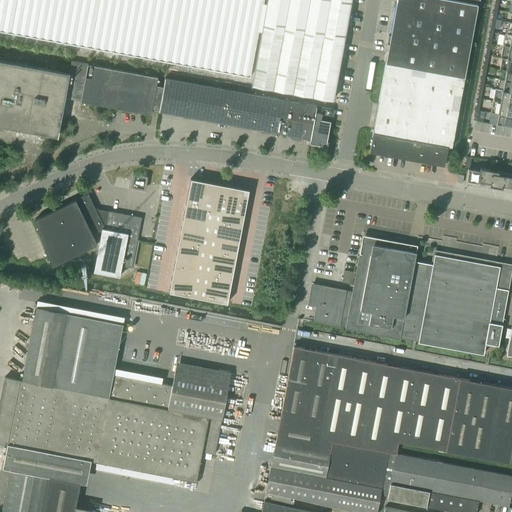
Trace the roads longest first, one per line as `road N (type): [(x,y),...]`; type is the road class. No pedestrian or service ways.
road 1 (tertiary): [(0,207),(124,153),(179,152),(342,176)]
road 2 (unknown): [(275,370),(225,498),(197,503),(96,484)]
road 3 (unknown): [(151,317),(43,294),(15,302),(0,385)]
road 4 (unclassified): [(342,176),(372,0)]
road 5 (unknown): [(283,343),(323,173)]
road 6 (tertiary): [(342,176),(511,208)]
road 7 (unknown): [(275,370),(143,344)]
road 8 (unknown): [(283,343),(151,317)]
